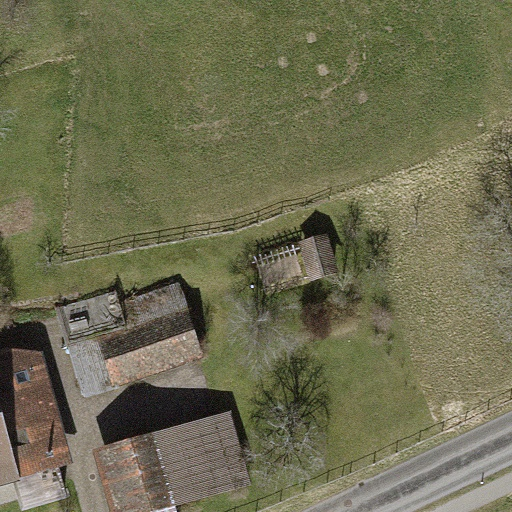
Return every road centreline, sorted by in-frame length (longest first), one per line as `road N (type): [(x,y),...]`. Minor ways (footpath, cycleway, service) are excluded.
road 1 (tertiary): [(362,511),(511,440)]
road 2 (unknown): [(78,451),(197,397)]
